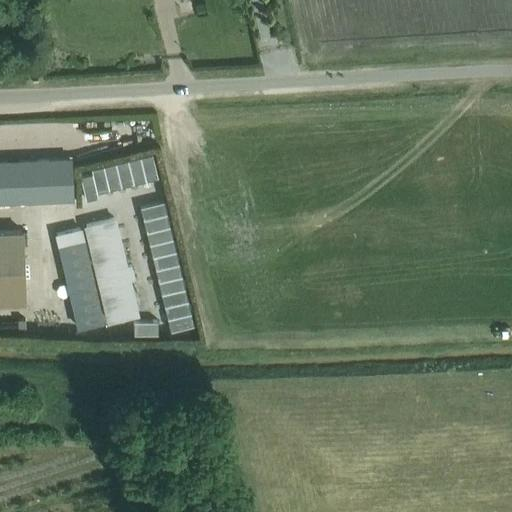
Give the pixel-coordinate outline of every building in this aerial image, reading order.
[(159,170),(170,168),(165,144),(154,147),(159,170)] [(139,174),(148,172),(144,151),(135,153),(139,174)] [(135,155),(97,159),(100,186),(138,182),(135,155)] [(0,199),(72,197),(71,177),(70,157),(0,159),(0,199)] [(165,199),(177,198),(174,173),(162,175),(165,199)] [(179,202),(168,204),(173,228),(184,225),(179,202)] [(101,214),(104,227),(126,221),(123,209),(101,214)] [(129,235),(118,237),(116,226),(104,228),(121,305),(149,299),(142,266),(136,268),(129,235)] [(21,229),(0,229),(0,301),(24,301),(21,229)] [(186,229),(174,232),(180,256),(192,253),(186,229)] [(96,233),(72,234),(72,247),(96,247),(96,233)] [(75,262),(99,262),(99,249),(75,249),(75,262)] [(187,286),(198,283),(192,258),(182,260),(187,286)] [(79,279),(103,277),(103,264),(78,265),(79,279)] [(105,280),(83,280),(83,293),(105,293),(105,280)] [(70,322),(71,311),(49,310),(48,321),(70,322)] [(115,324),(115,311),(90,310),(89,323),(115,324)] [(126,323),(150,323),(150,313),(126,313),(126,323)]
